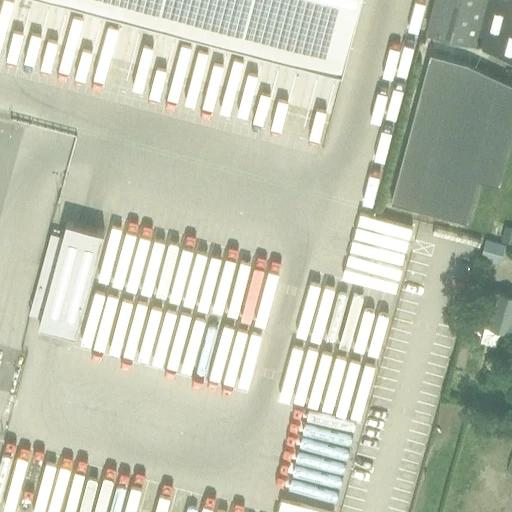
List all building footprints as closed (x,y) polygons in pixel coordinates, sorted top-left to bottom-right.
[(73,0),(343,70),(360,0),(73,0)] [(511,0),(435,0),(428,31),(474,43),(511,61),(511,0)] [(431,54),(392,201),(468,220),(479,179),(500,184),(511,136),(511,84),(467,63),(431,54)] [(307,184),(333,186),(335,165),(309,163),(307,184)] [(63,236),(52,233),(30,313),(41,316),(39,324),(76,334),(104,231),(67,221),(63,236)] [(511,228),(503,226),(498,241),(511,245),(511,228)] [(498,265),(504,246),(483,239),(477,258),(498,265)] [(511,295),(495,290),(484,324),(511,332),(511,327),(511,295)]
